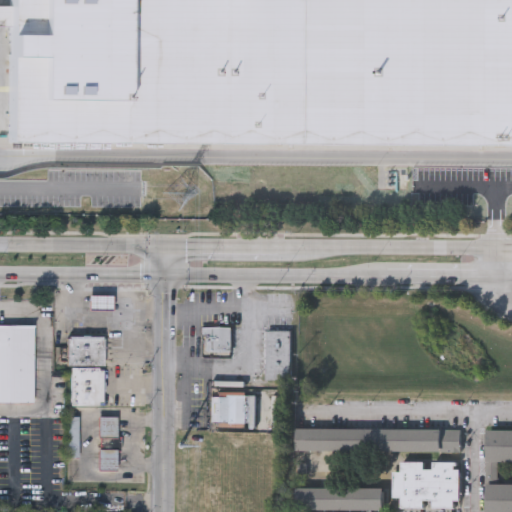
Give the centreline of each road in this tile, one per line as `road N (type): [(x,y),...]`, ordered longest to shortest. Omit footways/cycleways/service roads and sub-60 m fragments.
road 1 (secondary): [(0,274),(406,276)]
road 2 (tertiary): [(162,511),(165,248)]
road 3 (secondary): [(495,249),(262,248)]
road 4 (secondary): [(165,248),(0,246)]
